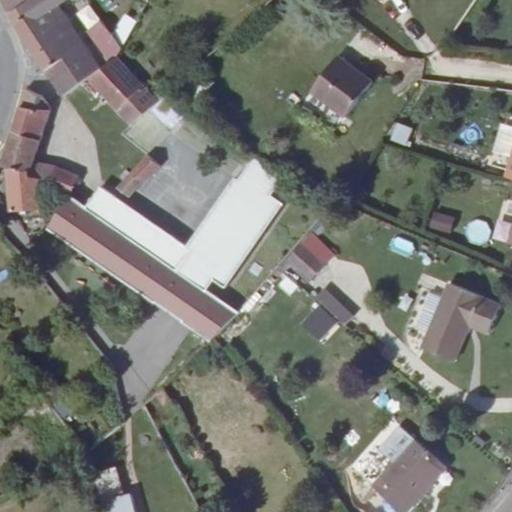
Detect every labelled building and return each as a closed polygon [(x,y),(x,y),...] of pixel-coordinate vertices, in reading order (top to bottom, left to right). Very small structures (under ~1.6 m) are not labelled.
[(1,0),(9,15),(10,15),(32,0),(1,0)] [(21,32),(59,6),(69,0),(32,0),(10,15),(16,24),(21,32)] [(21,32),(65,97),(91,78),(101,70),(59,6),(21,32)] [(114,36),(123,49),(138,22),(128,17),(114,36)] [(101,70),(91,78),(133,126),(158,103),(118,59),(123,49),(114,36),(103,21),(89,32),(112,62),(101,70)] [(339,57),(313,91),(347,117),(373,83),(339,57)] [(206,88),(199,81),(190,91),(200,100),(214,85),(211,82),(206,88)] [(4,167),(9,168),(39,178),(43,179),(47,182),(71,198),(72,196),(80,177),(58,169),(58,167),(35,162),(51,111),(50,105),(44,97),(27,90),(4,167)] [(141,122),(150,138),(186,118),(178,102),(141,122)] [(412,128),(400,123),(393,140),(405,145),(412,128)] [(511,128),(507,127),(499,152),(511,156),(511,128)] [(149,155),(119,188),(131,197),(143,182),(146,184),(162,167),(149,155)] [(71,198),(49,230),(156,304),(169,286),(196,304),(183,323),(211,342),(240,312),(208,291),(215,281),(226,289),(285,204),(273,196),(285,178),(256,156),(239,180),(236,178),(188,246),(172,235),(158,256),(103,217),(116,196),(103,187),(89,207),(72,196),(71,198)] [(41,194),(39,178),(9,168),(13,212),(42,209),(41,194)] [(47,182),(43,179),(39,178),(41,194),(48,194),(47,182)] [(172,235),(116,196),(103,217),(158,256),(172,235)] [(455,218),(436,213),(432,227),(451,233),(455,218)] [(484,216),(463,225),(471,244),(491,235),(484,216)] [(325,267),(334,257),(311,235),(301,246),(325,267)] [(291,257),(314,279),(325,267),(301,246),(291,257)] [(311,283),(314,279),(291,257),(287,262),(311,283)] [(284,272),(276,285),(292,295),(300,282),(284,272)] [(502,305),(451,284),(424,349),(455,362),(470,326),(490,333),(502,305)] [(196,304),(169,286),(156,304),(183,323),(196,304)] [(325,305),(333,297),(326,289),(317,298),(325,305)] [(346,326),(354,317),(333,297),(325,305),(346,326)] [(319,302),(299,324),(322,345),(342,323),(319,302)] [(227,344),(237,334),(230,326),(220,337),(227,344)] [(400,457),(415,441),(400,428),(386,445),(400,457)] [(480,436),(476,440),(499,459),(502,456),(480,436)] [(408,511),(448,467),(416,439),(415,441),(400,457),(375,487),(403,511),(408,511)] [(93,475),(103,511),(136,511),(132,495),(125,497),(117,468),(93,475)]
